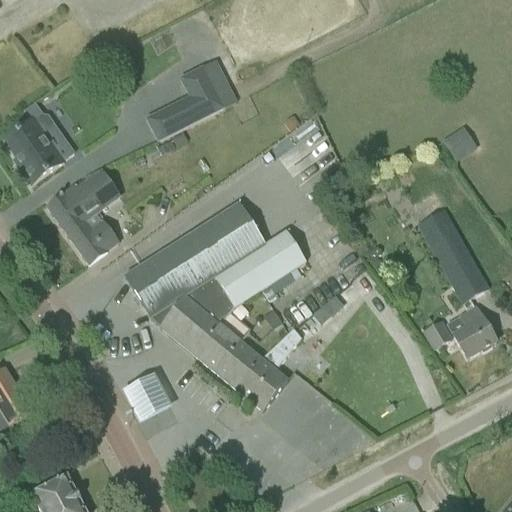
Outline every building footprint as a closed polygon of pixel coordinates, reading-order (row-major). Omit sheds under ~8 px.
[(4,0),(9,8),(24,0),(4,0)] [(168,112),(145,123),(157,146),(223,113),(202,71),(179,83),(191,106),(171,116),(168,112)] [(52,134),(53,128),(48,121),(42,119),(34,125),(34,124),(3,145),(21,172),(19,174),(30,190),(63,167),(44,139),(52,134)] [(293,119),(282,127),(289,136),(299,128),(293,119)] [(457,164),(479,151),(466,130),(444,143),(457,164)] [(185,141),(174,147),(177,153),(188,147),(185,141)] [(76,190),(62,200),(46,212),(89,270),(118,248),(96,217),(119,200),(102,176),(78,194),(76,190)] [(124,282),(150,323),(265,250),(239,208),(124,282)] [(416,231),(461,309),(488,294),(443,215),(416,231)] [(173,317),(160,332),(169,340),(170,340),(181,349),(200,365),(236,395),(237,395),(259,368),(262,365),(261,364),(241,347),(252,334),(230,317),(233,314),(267,292),(297,273),(302,270),(306,268),(286,237),(266,250),(211,286),(195,296),(186,302),(180,308),(173,317)] [(335,302),(323,312),(331,321),(343,312),(335,302)] [(456,347),(467,364),(480,356),(481,358),(491,352),(490,350),(496,347),(486,330),(475,312),(458,322),(445,330),(452,340),(456,347)] [(273,315),(265,321),(273,334),(281,329),(273,315)] [(441,327),(422,338),(433,357),(452,346),(441,327)] [(259,368),(237,395),(263,416),(287,386),(275,376),(278,371),(300,344),(290,336),(261,364),(262,365),(259,368)] [(0,441),(13,433),(11,430),(31,417),(4,373),(0,375),(0,441)] [(150,384),(118,401),(136,434),(167,415),(150,384)] [(83,511),(67,480),(49,489),(31,499),(37,511),(83,511)]
